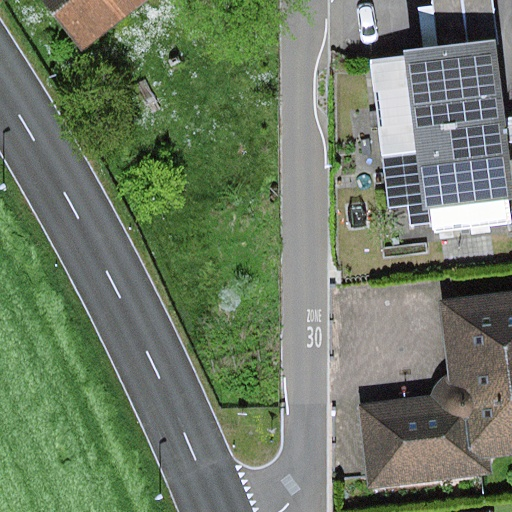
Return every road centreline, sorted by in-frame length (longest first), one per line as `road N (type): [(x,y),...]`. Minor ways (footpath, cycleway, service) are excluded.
road 1 (residential): [(292,511),(303,496),(321,292),(321,0)]
road 2 (primary): [(0,86),(127,314),(217,511)]
